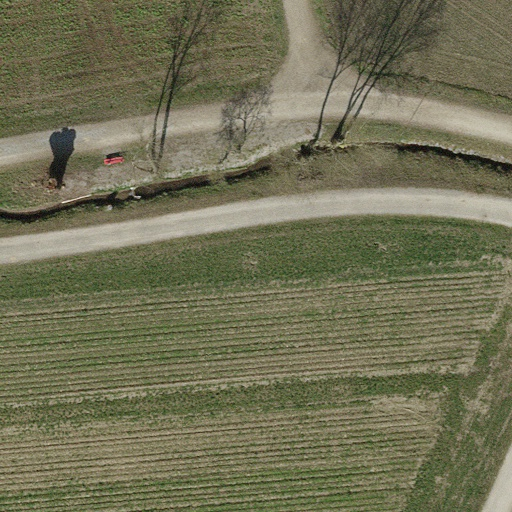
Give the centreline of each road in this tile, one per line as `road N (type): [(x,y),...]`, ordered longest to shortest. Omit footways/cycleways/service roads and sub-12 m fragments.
road 1 (track): [(0,255),(342,205),(511,214)]
road 2 (track): [(319,106),(0,155)]
road 3 (track): [(511,132),(392,109),(319,106)]
